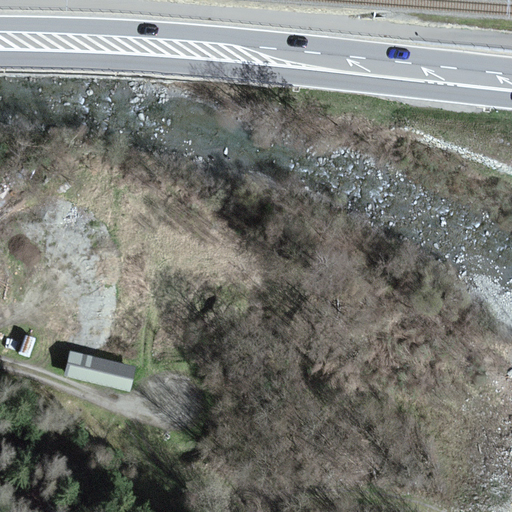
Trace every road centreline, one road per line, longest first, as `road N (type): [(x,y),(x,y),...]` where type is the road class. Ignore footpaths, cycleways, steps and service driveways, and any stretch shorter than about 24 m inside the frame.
road 1 (primary): [(0,46),(185,50),(511,87)]
road 2 (track): [(436,511),(374,494),(193,479),(169,468),(147,442)]
road 3 (track): [(147,442),(94,393),(0,361)]
